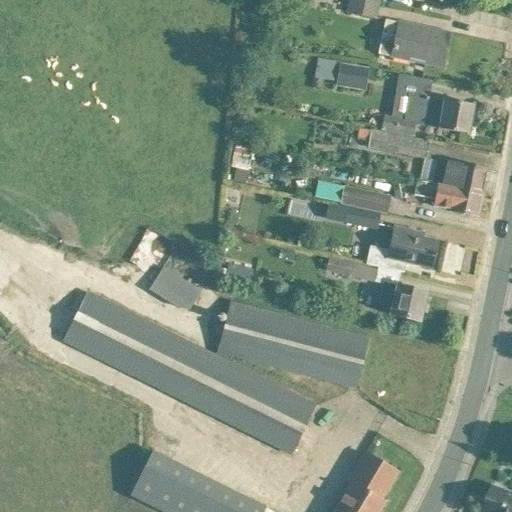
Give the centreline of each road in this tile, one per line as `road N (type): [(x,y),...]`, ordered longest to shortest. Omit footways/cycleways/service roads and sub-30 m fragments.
road 1 (secondary): [(430,511),(483,355)]
road 2 (secondary): [(483,355),(511,224)]
